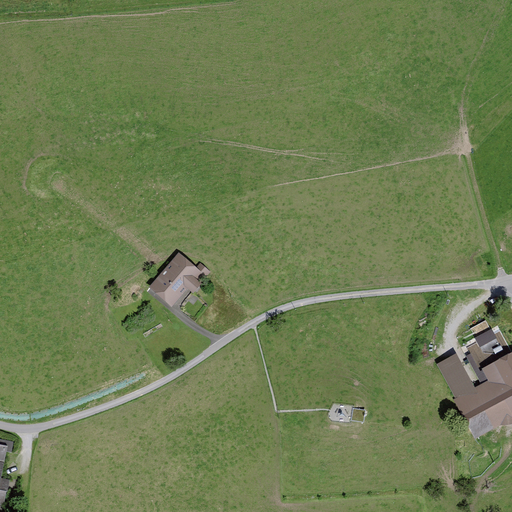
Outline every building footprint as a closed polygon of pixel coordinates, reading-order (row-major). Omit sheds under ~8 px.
[(214,272),(204,264),(199,270),(184,257),(180,261),(177,258),(149,290),(172,310),(189,291),(194,296),(214,272)] [(474,325),(486,353),(502,346),(490,318),(474,325)] [(476,440),(511,420),(511,354),(484,370),(490,381),(454,401),(476,440)] [(365,425),(367,413),(355,411),(353,423),(365,425)] [(2,479),(9,441),(0,439),(0,502),(4,504),(9,480),(2,479)]
